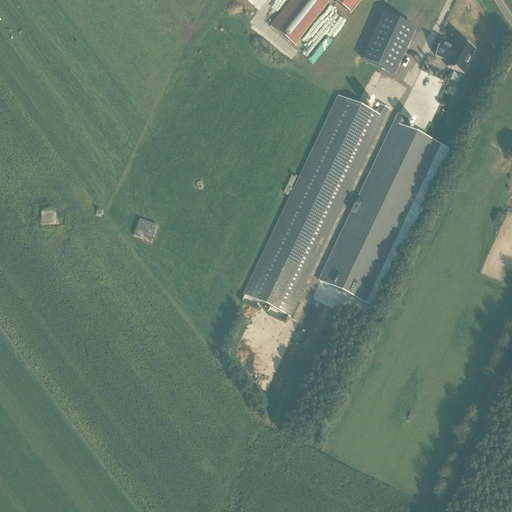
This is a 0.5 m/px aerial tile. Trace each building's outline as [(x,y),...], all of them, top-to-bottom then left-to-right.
[(331,0),(291,0),(269,27),(293,47),(332,0),(331,0)] [(335,0),(334,1),(351,14),(362,0),(335,0)] [(416,38),(384,23),(363,68),(395,83),(402,69),(410,52),(416,38)] [(457,50),(442,43),(436,57),(450,64),(448,68),(464,76),(476,51),(460,43),(457,50)] [(307,46),(300,59),(306,62),(310,54),(313,55),(315,51),(307,46)] [(366,87),(374,91),(380,77),(372,74),(366,87)] [(290,317),(385,120),(386,120),(390,111),(381,107),(377,115),(339,97),(338,97),(339,97),(243,295),(243,294),(243,295),(290,317),(290,318),(290,317)] [(375,308),(450,150),(404,128),(408,119),(398,115),(394,124),(319,281),(375,308)] [(95,212),(96,216),(101,218),(104,215),(103,210),(99,208),(95,212)] [(42,214),(42,226),(59,225),(58,213),(42,214)] [(140,219),(134,236),(152,243),(159,226),(140,219)] [(493,234),(497,224),(490,222),(487,231),(493,234)]
